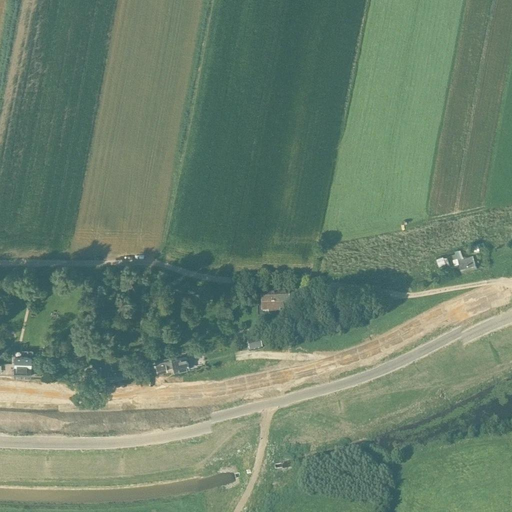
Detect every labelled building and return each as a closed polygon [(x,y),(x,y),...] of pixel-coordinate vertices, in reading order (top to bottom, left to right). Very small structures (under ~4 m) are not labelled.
[(451,255),(444,257),(447,267),(455,265),(451,255)] [(440,269),(447,267),(444,257),(443,256),(436,258),(440,269)] [(473,256),(458,260),(462,273),(477,269),(473,256)] [(290,294),(279,295),(262,295),(263,313),(268,312),(268,317),(280,316),(280,312),(284,312),(284,306),(290,306),(290,294)] [(260,341),(248,343),(250,352),(262,349),(260,341)] [(30,377),(30,356),(14,356),(14,376),(30,377)] [(187,357),(185,357),(171,360),(171,356),(154,359),(157,373),(167,371),(166,366),(172,365),(173,371),(189,368),(187,357)] [(111,357),(111,365),(105,365),(105,379),(123,379),(123,357),(111,357)] [(84,379),(100,379),(100,366),(92,367),(92,371),(84,371),(84,379)]
